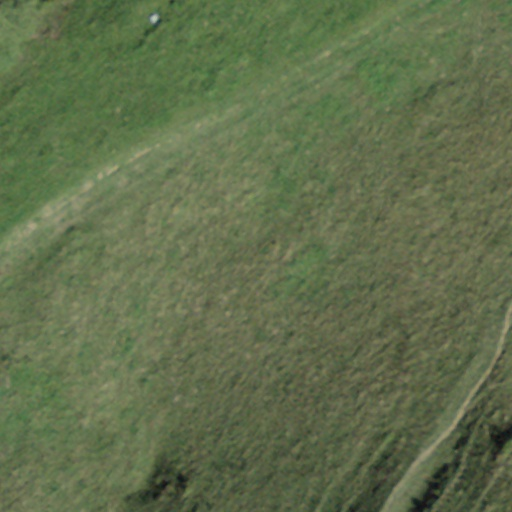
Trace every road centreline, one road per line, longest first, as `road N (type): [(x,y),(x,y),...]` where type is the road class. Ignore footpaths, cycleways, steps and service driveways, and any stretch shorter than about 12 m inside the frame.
road 1 (track): [(436,0),(169,148),(0,270)]
road 2 (track): [(397,511),(475,393),(511,309)]
